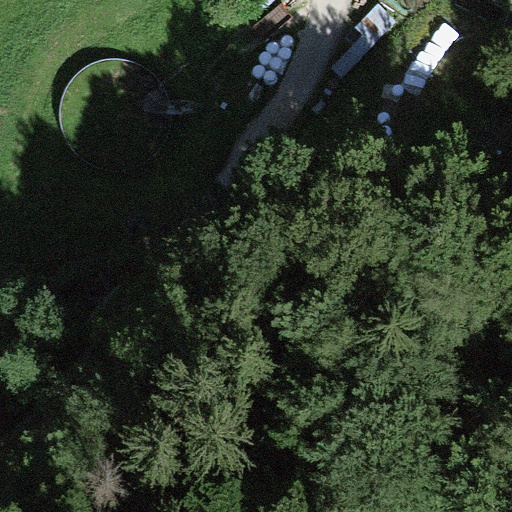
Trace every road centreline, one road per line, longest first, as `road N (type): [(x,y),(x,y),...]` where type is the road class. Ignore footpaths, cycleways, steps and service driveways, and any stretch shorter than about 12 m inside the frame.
road 1 (track): [(0,443),(121,323),(292,108),(327,0)]
road 2 (track): [(250,160),(511,187)]
